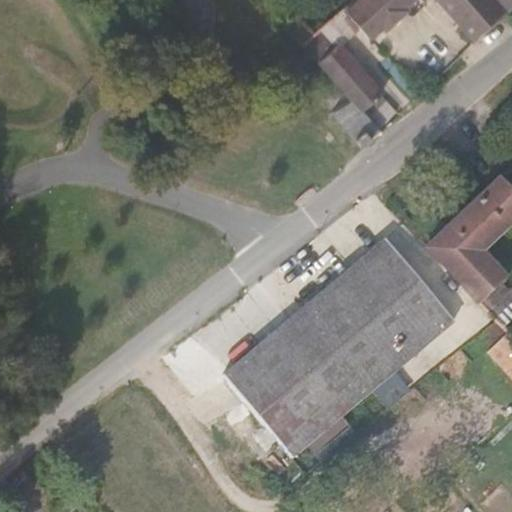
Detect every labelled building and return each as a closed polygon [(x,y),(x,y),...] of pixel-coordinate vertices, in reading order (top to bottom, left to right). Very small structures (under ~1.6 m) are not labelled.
[(321,14),(335,2),(337,0),(312,0),(300,10),(310,24),(321,14)] [(500,0),(337,0),(335,2),(353,23),(359,29),(372,18),(374,21),(397,0),(440,0),(465,29),(500,0)] [(358,99),(379,81),(341,36),(331,44),(323,34),(332,27),(321,14),(310,24),(300,32),(349,88),(358,99)] [(350,139),(375,118),(358,99),(349,88),(324,109),(350,139)] [(510,255),(485,230),(511,205),(511,157),(506,151),(429,223),(494,293),(511,277),(511,268),(504,261),(510,255)] [(334,400),(458,298),(388,214),(271,311),(334,400)] [(511,277),(494,293),(509,307),(511,303),(511,277)] [(511,353),(511,310),(509,307),(487,326),(511,353)] [(292,434),(334,400),(271,311),(223,350),(292,434)]
